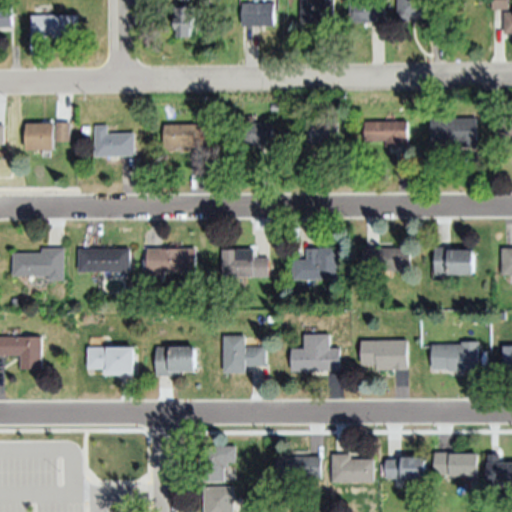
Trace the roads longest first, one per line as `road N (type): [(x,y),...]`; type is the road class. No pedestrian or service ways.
road 1 (residential): [(0,84),(511,79)]
road 2 (residential): [(0,420),(511,416)]
road 3 (residential): [(0,213),(511,212)]
